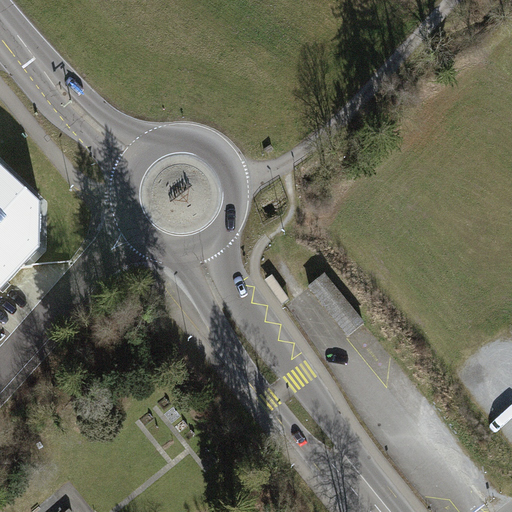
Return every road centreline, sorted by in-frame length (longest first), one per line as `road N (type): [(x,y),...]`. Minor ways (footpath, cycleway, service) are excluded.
road 1 (track): [(237,189),(331,124),(446,0)]
road 2 (secondary): [(168,248),(270,399),(308,443),(345,464)]
road 3 (secondary): [(345,464),(335,425),(237,295),(223,231)]
road 4 (unclassified): [(137,229),(0,373)]
road 5 (secondary): [(135,161),(56,92),(0,20)]
road 6 (secondary): [(223,231),(237,189),(216,150),(173,138),(135,161)]
